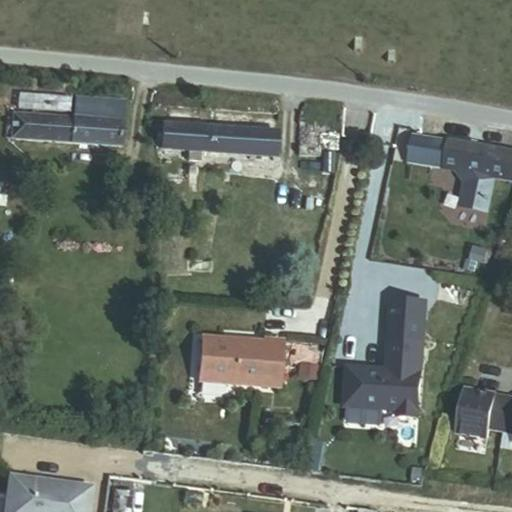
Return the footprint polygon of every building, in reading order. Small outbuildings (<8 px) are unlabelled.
[(70,145),(118,149),(122,103),(74,99),(72,121),(70,145)] [(166,126),(196,128),(197,110),(167,108),(166,126)] [(13,141),(70,145),(72,121),(15,117),(13,141)] [(199,155),(275,160),(277,133),(196,128),(166,126),(164,153),(191,155),(199,155)] [(511,183),(511,155),(416,138),(411,165),(459,174),(466,187),(462,209),(489,214),(496,180),(511,183)] [(190,165),(199,165),(199,155),(191,155),(190,165)] [(164,182),(187,183),(188,170),(165,169),(164,182)] [(389,376),(350,374),(348,413),(401,416),(401,423),(422,424),(428,302),(393,300),(389,376)] [(278,389),(282,342),(264,341),(264,344),(202,339),(199,383),(278,389)] [(511,400),(485,395),(471,392),(462,435),(491,441),(494,429),(511,432),(511,400)] [(417,473),(426,475),(428,462),(419,460),(417,473)] [(84,511),(88,488),(7,477),(1,511),(84,511)] [(131,511),(135,492),(115,489),(111,511),(131,511)]
